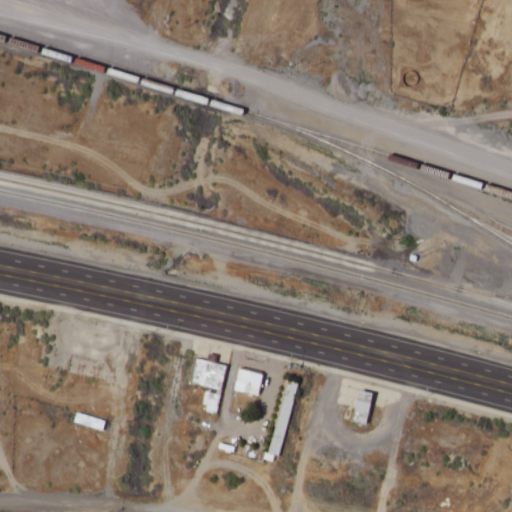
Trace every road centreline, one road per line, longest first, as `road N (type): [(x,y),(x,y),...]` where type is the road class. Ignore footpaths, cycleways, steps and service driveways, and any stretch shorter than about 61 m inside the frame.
road 1 (primary): [(172,305),(511,388)]
road 2 (residential): [(0,500),(177,511)]
road 3 (primary): [(0,268),(153,301)]
